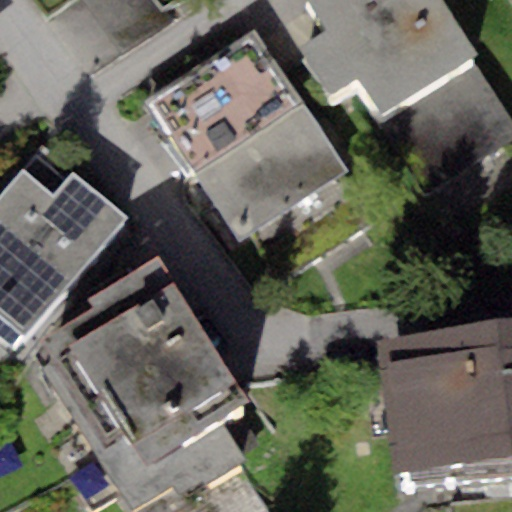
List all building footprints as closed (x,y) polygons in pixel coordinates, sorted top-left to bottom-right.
[(477,55),(441,0),(304,0),(325,33),(299,49),(330,98),(356,82),(379,117),(392,109),(470,59),(477,55)] [(189,172),(300,103),(256,33),(145,101),(189,172)] [(511,124),(470,59),(392,109),(439,183),(511,137),(511,124)] [(300,103),(189,172),(234,244),(249,234),(345,175),(300,103)] [(129,221),(72,175),(54,198),(22,171),(0,195),(0,313),(27,335),(129,221)] [(375,222),(345,175),(249,234),(279,282),(375,222)] [(245,401),(159,257),(87,300),(93,310),(44,339),(55,357),(43,364),(131,511),(133,511),(173,488),(181,501),(244,464),(239,455),(257,443),(235,407),(245,401)] [(511,326),(377,344),(394,474),(511,459),(511,326)]
